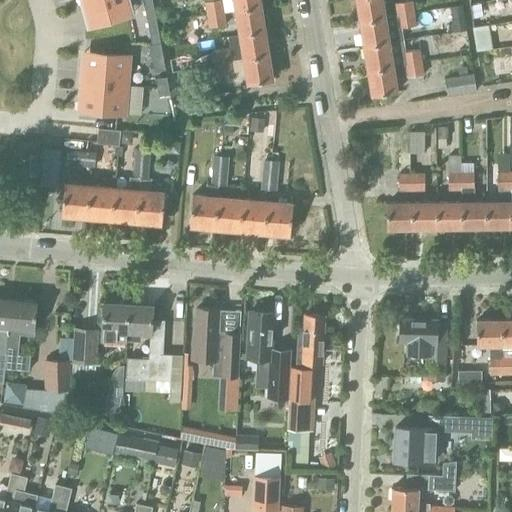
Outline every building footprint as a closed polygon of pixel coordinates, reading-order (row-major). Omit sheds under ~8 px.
[(85,0),(89,11),(120,2),(121,4),(125,3),(124,1),(126,1),(125,0),(85,0)] [(154,6),(152,0),(143,0),(145,8),(154,6)] [(236,9),(261,5),(259,0),(213,0),(205,1),(207,13),(207,14),(225,11),(236,9)] [(382,0),(357,0),(361,21),(385,17),(385,16),(382,0)] [(403,0),(396,2),(398,14),(416,11),(414,0),(403,0)] [(236,9),(240,33),(265,29),(261,5),(236,9)] [(156,18),(154,6),(145,8),(147,20),(156,18)] [(207,14),(209,26),(227,23),(225,11),(207,14)] [(419,25),(416,11),(398,14),(400,27),(419,25)] [(385,17),(361,21),(365,45),(389,41),(387,29),(385,17)] [(158,30),(156,18),(147,20),(150,32),(158,30)] [(240,33),(229,35),(232,48),(234,60),(244,58),(269,54),(265,29),(240,33)] [(161,42),(158,30),(150,32),(152,44),(161,42)] [(334,34),(337,66),(351,65),(348,33),(334,34)] [(503,33),(480,34),(481,50),(504,49),(503,33)] [(389,41),(365,45),(369,69),(392,65),(407,63),(423,60),(421,48),(405,50),(391,53),(389,41)] [(216,62),(234,60),(232,48),(214,51),(216,62)] [(90,52),(88,82),(128,85),(131,55),(90,52)] [(269,54),(244,58),(248,83),(273,79),(269,54)] [(234,60),(216,62),(219,76),(236,73),(234,60)] [(423,60),(407,63),(409,76),(425,73),(423,60)] [(211,63),(194,63),(194,90),(212,90),(211,63)] [(392,65),(369,69),(373,94),(397,90),(395,78),(407,76),(409,76),(407,63),(392,65)] [(194,89),(192,72),(173,74),(175,91),(194,89)] [(476,90),(474,73),(444,77),(447,95),(476,90)] [(169,85),(167,76),(157,78),(159,86),(169,85)] [(128,85),(88,82),(86,111),(126,114),(128,85)] [(160,95),(170,93),(169,85),(159,86),(160,95)] [(245,108),(242,168),(259,169),(261,109),(245,108)] [(379,128),(380,149),(391,148),(391,137),(400,136),(399,127),(379,128)] [(449,127),(440,127),(440,139),(449,139),(449,127)] [(98,144),(121,145),(122,130),(99,128),(98,144)] [(404,129),(405,154),(420,153),(419,128),(404,129)] [(70,138),(67,164),(96,167),(98,153),(89,152),(90,140),(70,138)] [(61,149),(43,147),(42,165),(60,166),(61,149)] [(135,147),(134,161),(149,162),(150,149),(135,147)] [(394,150),(394,170),(406,171),(407,150),(394,150)] [(450,190),(461,190),(462,190),(462,173),(462,155),(450,155),(450,190)] [(215,156),(213,170),(229,171),(231,157),(215,156)] [(264,160),(263,175),(279,176),(280,161),(264,160)] [(133,177),(140,178),(148,178),(149,162),(134,161),(133,177)] [(228,186),(229,171),(213,170),(212,184),(228,186)] [(497,201),(485,201),(486,225),(510,225),(510,200),(510,187),(511,187),(511,170),(500,170),(497,170),(497,201)] [(413,190),(413,172),(399,172),(399,190),(413,190)] [(424,172),(413,172),(413,190),(424,190),(424,172)] [(462,173),(462,190),(476,190),(476,173),(462,173)] [(278,191),(279,176),(263,175),(262,189),(278,191)] [(114,187),(111,218),(136,220),(139,189),(140,178),(133,177),(129,177),(128,188),(114,187)] [(161,222),(164,191),(149,190),(150,178),(148,178),(140,178),(139,189),(136,220),(161,222)] [(87,216),(89,185),(65,183),(61,213),(87,216)] [(111,218),(114,187),(89,185),(87,216),(111,218)] [(461,226),(486,225),(485,201),(476,201),(476,190),(462,190),(461,190),(461,201),(461,226)] [(215,226),(218,196),(193,194),(190,224),(215,226)] [(240,229),(243,199),(218,196),(215,226),(240,229)] [(265,231),(268,201),(243,199),(240,229),(265,231)] [(268,201),(265,231),(290,233),(293,203),(268,201)] [(437,226),(461,226),(461,201),(436,202),(437,226)] [(412,226),(412,202),(398,202),(387,202),(387,227),(412,226)] [(412,226),(437,226),(436,202),(412,202),(412,226)] [(0,297),(0,382),(2,383),(4,368),(4,365),(10,298),(0,297)] [(18,354),(20,336),(33,337),(37,301),(10,298),(4,365),(4,368),(25,369),(27,354),(18,354)] [(126,340),(126,331),(128,303),(104,302),(102,339),(126,340)] [(127,357),(125,389),(178,392),(179,371),(171,371),(172,354),(163,353),(165,319),(152,318),(153,304),(128,303),(126,331),(141,332),(141,335),(149,336),(148,358),(127,357)] [(195,337),(193,337),(193,358),(214,359),(213,375),(221,376),(220,411),(236,412),(241,332),(224,331),(224,333),(217,332),(218,308),(197,307),(195,337)] [(272,358),(272,347),(271,347),(273,312),(254,310),(252,326),(249,325),(247,356),(272,358)] [(299,327),(296,361),(322,362),(324,314),(305,314),(304,327),(299,327)] [(400,319),(400,339),(408,339),(407,352),(428,353),(427,378),(444,379),(445,357),(453,358),(454,340),(436,340),(437,320),(400,319)] [(476,343),(489,343),(489,356),(502,356),(502,343),(502,319),(476,319),(476,343)] [(502,343),(511,343),(511,319),(502,319),(502,343)] [(75,326),(74,379),(80,379),(81,363),(99,364),(99,327),(75,326)] [(277,349),(274,397),(288,398),(290,350),(277,349)] [(489,374),(502,374),(502,356),(489,356),(489,374)] [(511,356),(502,356),(502,374),(511,374),(511,356)] [(45,361),(48,410),(73,414),(72,359),(45,361)] [(288,426),(288,439),(287,467),(308,468),(310,431),(314,431),(317,368),(291,366),(289,399),(288,410),(289,410),(288,426)] [(458,383),(471,383),(471,371),(457,371),(458,383)] [(32,418),(3,413),(1,423),(30,429),(32,418)] [(422,426),(393,425),(391,458),(419,460),(420,459),(432,460),(434,429),(470,431),(471,415),(426,413),(425,427),(422,426)] [(118,434),(115,453),(140,458),(144,439),(118,434)] [(158,445),(155,462),(174,466),(178,449),(158,445)] [(325,450),(312,454),(316,467),(330,463),(325,450)] [(256,475),(254,511),(267,511),(280,511),(282,476),(280,476),(281,455),(261,453),(260,475),(256,475)] [(439,511),(440,504),(428,503),(428,501),(416,501),(416,488),(456,490),(457,461),(444,463),(444,475),(408,474),(408,486),(391,485),(390,510),(415,511),(426,511),(439,511)] [(0,511),(9,511),(19,475),(11,473),(4,499),(0,497),(0,511)] [(19,475),(9,511),(33,511),(35,506),(37,495),(24,491),(27,477),(19,475)] [(218,483),(219,495),(241,494),(240,483),(218,483)] [(56,511),(63,486),(55,484),(48,510),(35,506),(33,511),(56,511)] [(63,486),(56,511),(65,511),(71,488),(63,486)] [(118,511),(142,511),(144,505),(136,503),(133,511),(118,511)]
